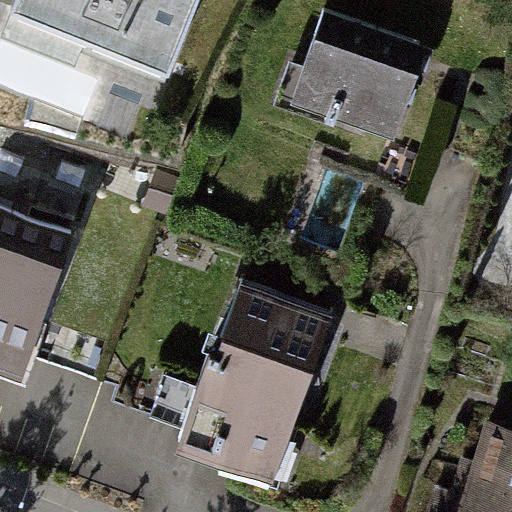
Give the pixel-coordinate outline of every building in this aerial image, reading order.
[(24,0),(19,13),(181,74),(208,0),(24,0)] [(289,58),(275,102),(391,141),(424,42),(324,9),(305,63),(289,58)] [(71,231),(0,204),(0,366),(25,376),(46,321),(38,318),(71,231)] [(227,300),(174,443),(269,478),(322,335),(227,300)] [(435,483),(428,511),(511,511),(511,429),(485,423),(476,459),(461,456),(453,488),(435,483)]
